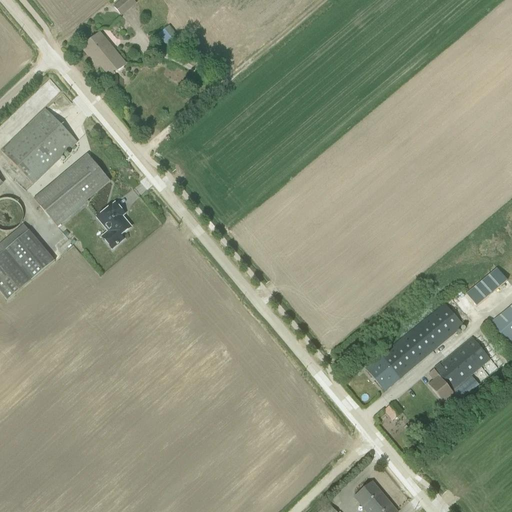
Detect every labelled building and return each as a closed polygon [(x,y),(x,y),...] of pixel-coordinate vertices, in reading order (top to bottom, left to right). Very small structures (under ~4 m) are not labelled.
[(121,0),(113,8),(121,17),(136,5),(132,0),(121,0)] [(169,27),(157,36),(171,53),(182,44),(169,27)] [(109,79),(126,65),(100,35),(82,50),(97,68),(99,66),(109,79)] [(46,111),(1,153),(32,186),(76,144),(46,111)] [(87,156),(33,201),(57,229),(88,204),(86,202),(109,183),(87,156)] [(23,223),(24,220),(23,217),(23,214),(21,211),(19,209),(17,207),(13,205),(8,204),(5,204),(1,205),(0,205),(0,234),(1,235),(6,236),(10,236),(12,235),(16,234),(18,232),(20,230),(22,227),(23,223)] [(101,239),(112,252),(124,242),(120,237),(130,229),(121,218),(124,216),(115,205),(96,221),(107,233),(101,239)] [(29,232),(28,233),(22,226),(0,245),(0,294),(7,303),(54,263),(29,232)] [(444,306),(366,371),(384,393),(463,327),(444,306)] [(511,343),(511,306),(490,325),(508,347),(511,343)] [(471,339),(433,371),(456,400),(458,399),(460,402),(478,388),(471,378),(490,362),(471,339)] [(449,403),(454,398),(433,372),(428,377),(432,383),(427,387),(444,407),(449,403)] [(391,423),(402,414),(394,404),(383,413),(391,423)] [(394,511),(371,485),(353,500),(363,511),(394,511)]
